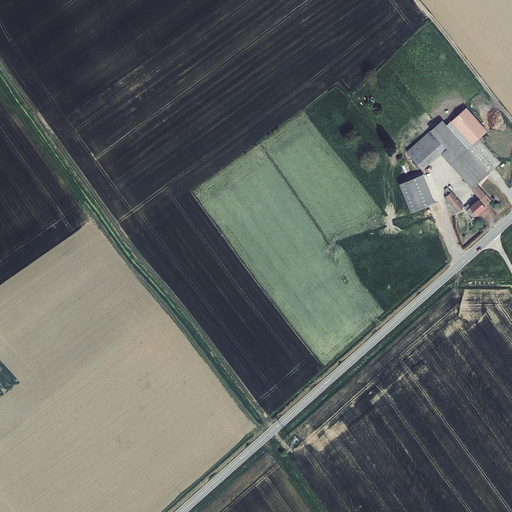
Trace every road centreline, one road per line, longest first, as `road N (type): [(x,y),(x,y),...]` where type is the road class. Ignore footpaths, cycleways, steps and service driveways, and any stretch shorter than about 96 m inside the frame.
road 1 (secondary): [(180,511),(511,217)]
road 2 (track): [(416,0),(511,120)]
